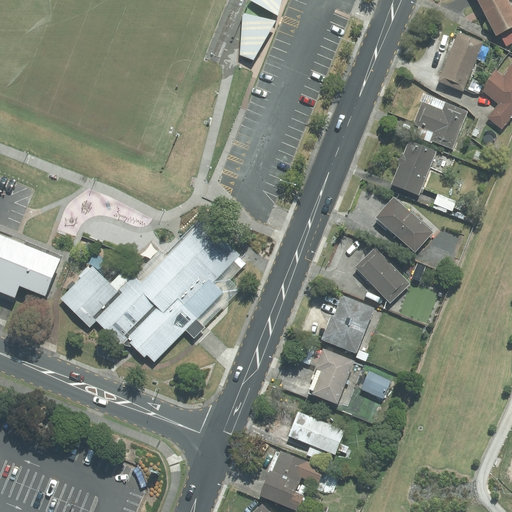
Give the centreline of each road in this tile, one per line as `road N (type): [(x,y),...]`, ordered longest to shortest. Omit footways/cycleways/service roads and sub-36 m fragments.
road 1 (secondary): [(399,0),(222,444)]
road 2 (secondary): [(0,353),(222,444)]
